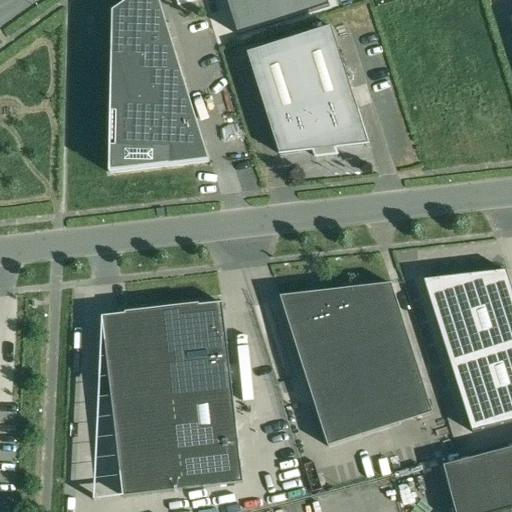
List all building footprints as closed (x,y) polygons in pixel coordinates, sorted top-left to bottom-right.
[(209,163),(166,23),(158,0),(131,0),(113,14),(110,174),(209,163)] [(225,0),(236,32),(327,3),(326,0),(225,0)] [(247,54),(279,155),(315,151),(317,158),(335,156),(333,149),(369,145),(331,27),(247,54)] [(511,288),(507,272),(424,282),(472,433),(511,423),(511,288)] [(309,295),(281,299),(318,359),(303,368),(328,448),(433,414),(392,285),(326,293),(325,291),(309,293),(309,295)] [(102,318),(102,324),(103,324),(123,498),(243,484),(222,304),(198,307),(126,315),(102,318)] [(511,511),(511,450),(444,468),(455,511),(511,511)]
